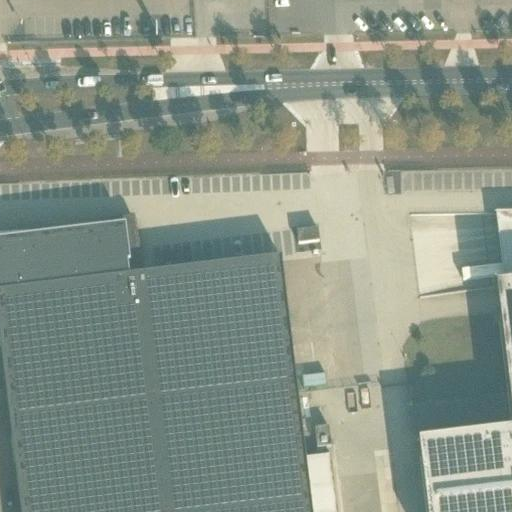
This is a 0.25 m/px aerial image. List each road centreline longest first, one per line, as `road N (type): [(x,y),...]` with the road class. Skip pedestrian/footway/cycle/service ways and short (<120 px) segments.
road 1 (secondary): [(189,88),(511,82)]
road 2 (secondary): [(0,126),(142,108),(189,88)]
road 3 (secondary): [(189,88),(133,81),(0,94)]
